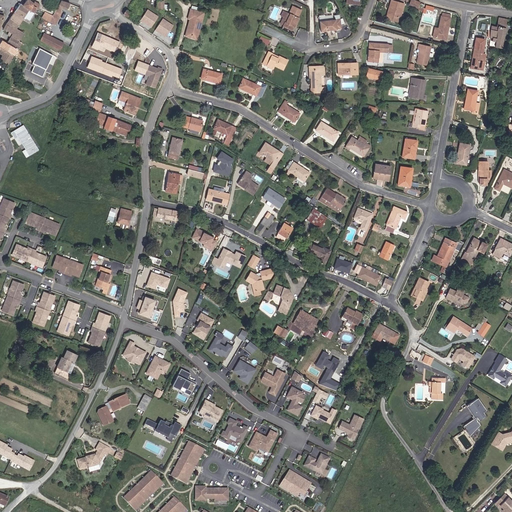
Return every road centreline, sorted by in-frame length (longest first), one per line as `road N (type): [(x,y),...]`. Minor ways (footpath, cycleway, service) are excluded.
road 1 (residential): [(169,88),(240,108),(365,187),(429,203)]
road 2 (residential): [(119,320),(181,345),(263,414),(345,454)]
road 3 (residential): [(145,203),(198,212),(386,304)]
road 4 (residential): [(386,304),(403,313),(413,341),(380,396),(383,413),(449,511)]
road 5 (unclassified): [(119,320),(51,473),(33,485)]
road 6 (residential): [(469,6),(439,182)]
road 7 (secondary): [(0,113),(53,90),(90,15)]
road 8 (residential): [(370,0),(354,42),(308,48),(266,30)]
road 9 (residential): [(122,311),(1,264)]
road 10 (unclassified): [(169,88),(145,138),(145,203)]
